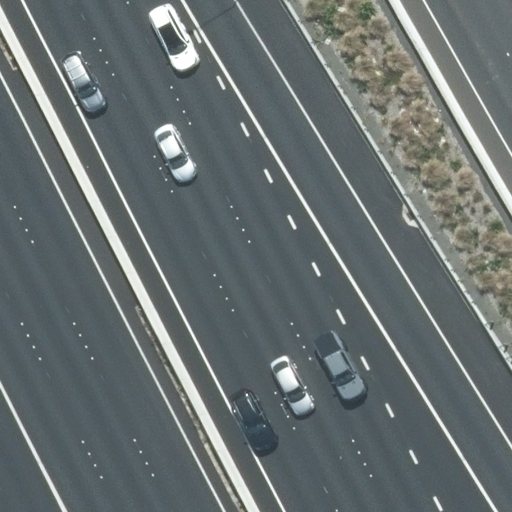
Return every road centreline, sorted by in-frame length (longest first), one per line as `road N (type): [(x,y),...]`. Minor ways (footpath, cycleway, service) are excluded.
road 1 (motorway): [(151,0),(494,511)]
road 2 (motorway): [(109,0),(388,511)]
road 3 (motorway): [(159,511),(0,205)]
